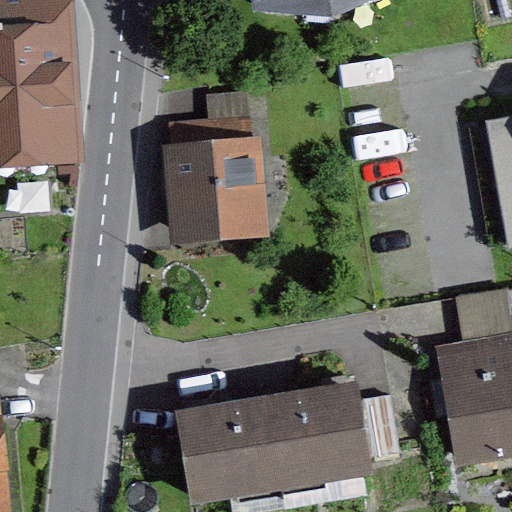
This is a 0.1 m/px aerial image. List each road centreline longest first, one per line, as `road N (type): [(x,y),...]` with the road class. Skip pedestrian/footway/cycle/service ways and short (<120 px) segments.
road 1 (residential): [(134,0),(75,511)]
road 2 (residential): [(511,88),(428,104),(454,270)]
